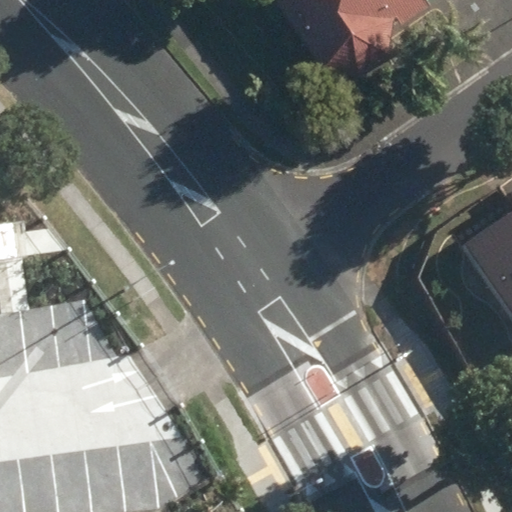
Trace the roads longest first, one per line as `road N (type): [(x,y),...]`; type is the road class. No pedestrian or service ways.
road 1 (residential): [(252,271),(21,0)]
road 2 (residential): [(511,81),(327,208),(252,271)]
road 3 (residential): [(391,511),(252,271)]
